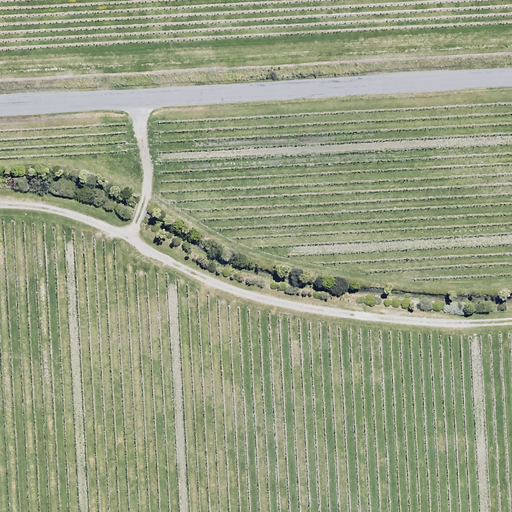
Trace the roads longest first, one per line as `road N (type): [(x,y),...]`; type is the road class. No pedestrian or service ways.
road 1 (track): [(119,91),(126,166),(118,233),(180,268),(308,300),(418,313),(511,312)]
road 2 (unclassified): [(0,97),(511,71)]
